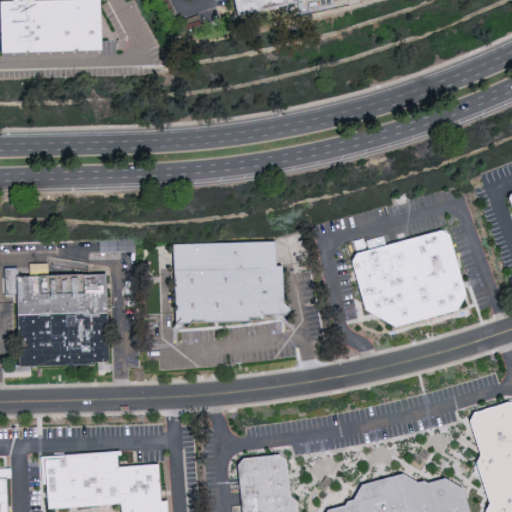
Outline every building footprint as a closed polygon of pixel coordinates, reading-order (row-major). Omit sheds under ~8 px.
[(101,0),(102,52),(0,54),(0,0),(101,0)] [(306,0),(232,17),(228,0),(306,0)] [(511,187),(501,191),(511,224),(511,187)] [(398,329),(368,311),(354,257),(446,233),(454,237),(472,298),(462,311),(398,329)] [(282,243),(283,268),(289,267),(289,304),(297,312),(292,317),(270,316),(270,319),(255,319),(256,325),(180,326),(178,246),(282,243)] [(19,270),(20,278),(111,275),(115,366),(21,369),(19,305),(14,306),(14,299),(7,299),(6,271),(19,270)] [(511,511),(484,511),(487,506),(475,466),(478,457),(468,425),(471,416),(506,404),(511,407),(511,511)] [(114,457),(116,469),(156,467),(158,504),(165,503),(165,511),(118,511),(118,508),(58,511),(43,511),(42,463),(114,457)] [(239,511),(235,467),(241,462),(276,457),(283,464),(287,499),(295,505),(295,511),(239,511)] [(0,511),(11,511),(11,476),(0,476),(0,511)] [(414,485),(421,484),(426,487),(442,481),(462,491),(467,511),(330,511),(342,510),(343,505),(354,503),(358,489),(400,477),(414,485)]
